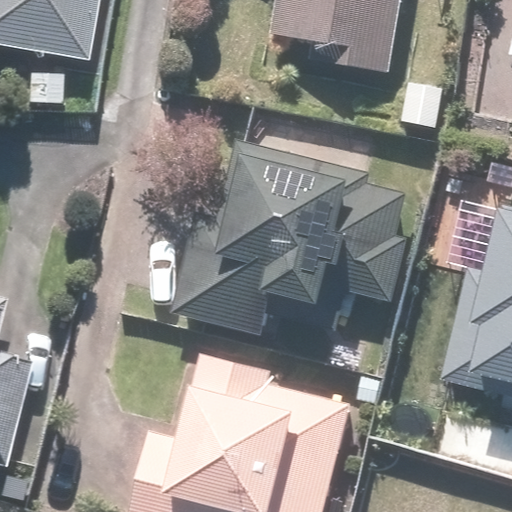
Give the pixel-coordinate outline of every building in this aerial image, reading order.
[(0,0),(0,59),(82,71),(91,0),(0,0)] [(282,0),(277,47),(347,56),(345,74),(385,79),(394,0),(282,0)] [(0,100),(58,106),(61,77),(0,72),(0,100)] [(356,176),(236,147),(221,208),(198,203),(170,316),(257,338),(265,304),(317,317),(323,291),(391,307),(407,244),(391,240),(401,197),(354,186),(356,176)] [(511,197),(481,190),(441,356),(511,372),(511,197)] [(224,365),(198,361),(173,511),(178,511),(271,511),(287,418),(217,407),(224,365)] [(0,462),(20,367),(0,362),(0,462)]
